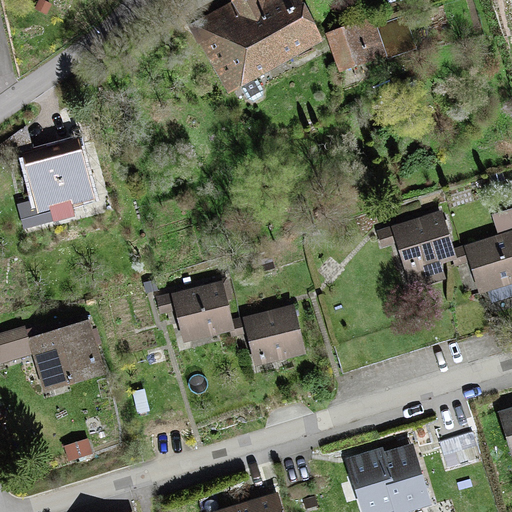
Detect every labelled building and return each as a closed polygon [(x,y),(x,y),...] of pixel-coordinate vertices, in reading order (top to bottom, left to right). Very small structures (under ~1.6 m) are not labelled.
[(240,0),(196,24),(230,87),(239,82),(248,99),(254,101),(263,96),(264,90),(255,74),(319,38),(298,0),(240,0)] [(382,55),(370,20),(330,34),(342,69),(382,55)] [(23,129),(2,145),(6,161),(11,159),(10,157),(30,151),(23,129)] [(31,186),(38,208),(49,205),(52,219),(74,213),(70,199),(91,193),(92,195),(76,145),(26,158),(34,185),(31,186)] [(441,216),(399,229),(411,267),(406,269),(411,286),(440,277),(435,260),(453,254),(441,216)] [(511,235),(472,248),(484,287),(487,286),(492,302),(511,296),(511,235)] [(206,290),(179,297),(188,336),(231,325),(225,300),(231,298),(226,279),(205,284),(206,290)] [(293,310),(250,320),(260,359),(303,349),(293,310)] [(99,371),(85,325),(34,340),(48,386),(99,371)] [(0,351),(3,363),(31,355),(24,330),(0,337),(0,351)] [(511,399),(501,402),(504,414),(502,415),(511,447),(511,399)] [(438,470),(481,457),(471,424),(422,439),(426,451),(431,449),(438,470)] [(411,448),(382,457),(396,505),(398,510),(427,501),(421,481),(423,480),(420,468),(417,469),(411,448)] [(360,494),(365,511),(373,511),(396,505),(382,457),(380,452),(350,461),(356,482),(354,483),(358,495),(360,494)] [(280,511),(276,497),(226,511),(280,511)]
